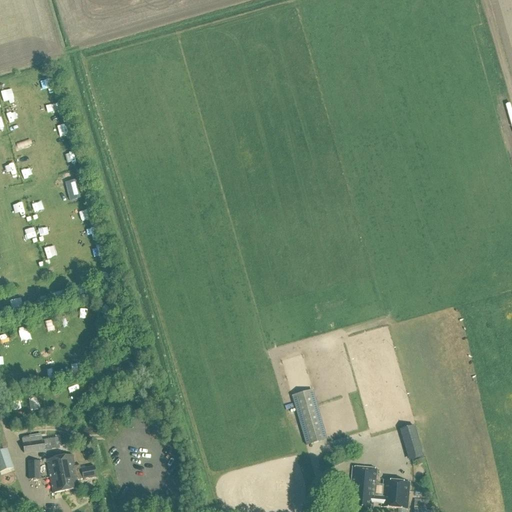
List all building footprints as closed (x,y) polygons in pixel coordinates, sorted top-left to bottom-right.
[(79,180),(65,184),(69,202),(83,199),(79,180)] [(292,397),(306,446),(327,440),(313,391),(292,397)] [(291,438),(299,436),(295,415),(287,417),(291,438)] [(413,427),(399,431),(402,439),(416,435),(413,427)] [(22,444),(24,454),(59,449),(58,439),(42,441),(41,435),(28,437),(29,443),(22,444)] [(0,475),(11,472),(4,453),(0,454),(0,475)] [(78,481),(95,478),(93,470),(81,472),(80,467),(75,468),(73,456),(48,461),(55,494),(77,490),(76,485),(78,485),(78,481)] [(28,462),(28,480),(40,480),(40,462),(28,462)] [(352,479),(350,506),(352,506),(351,511),(372,511),(373,505),(382,506),(382,498),(374,497),(375,481),(376,469),(353,468),(352,479)] [(382,506),(381,509),(407,511),(409,484),(384,481),(382,498),(382,506)] [(333,482),(332,493),(344,495),(345,483),(333,482)] [(413,501),(413,511),(426,511),(426,502),(413,501)]
